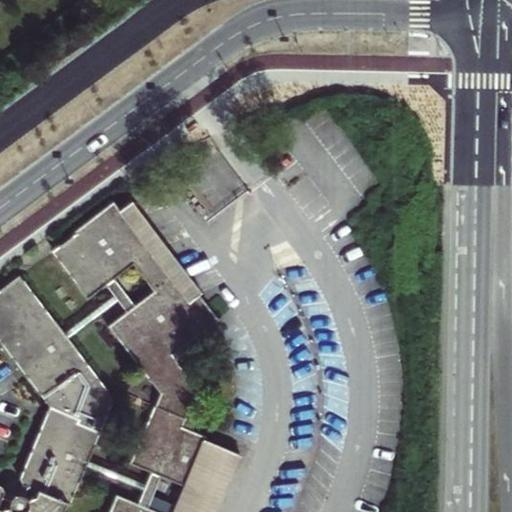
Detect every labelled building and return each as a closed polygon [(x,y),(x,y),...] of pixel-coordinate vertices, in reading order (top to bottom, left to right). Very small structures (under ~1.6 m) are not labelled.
[(224,511),(245,463),(233,458),(238,446),(212,435),(211,438),(186,427),(201,390),(177,358),(233,317),(213,290),(201,300),(132,207),(122,193),(77,226),(80,229),(54,248),(93,300),(111,286),(117,295),(124,304),(131,313),(113,327),(163,394),(132,466),(154,475),(150,485),(145,495),(141,505),(120,497),(113,511),(224,511)] [(156,208),(147,196),(132,207),(201,300),(213,290),(216,288),(156,208)] [(71,511),(83,485),(85,486),(91,472),(96,461),(101,448),(99,446),(119,400),(83,353),(85,351),(77,339),(69,329),(60,317),(57,318),(22,271),(0,287),(0,335),(52,406),(20,484),(29,487),(25,495),(22,494),(18,495),(15,497),(13,501),(5,497),(9,487),(0,483),(0,511),(71,511)] [(124,304),(117,295),(69,329),(77,339),(124,304)] [(145,495),(150,485),(96,461),(91,472),(145,495)]
